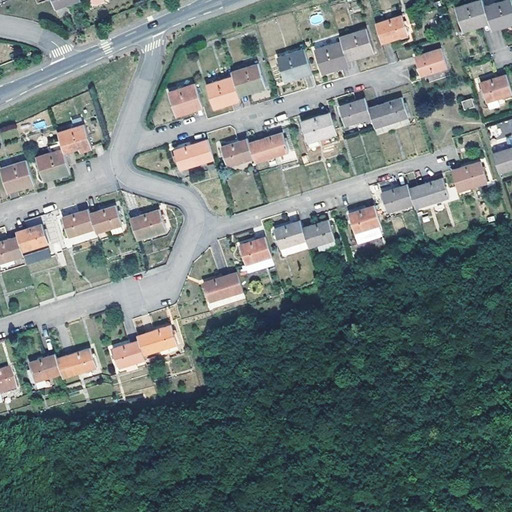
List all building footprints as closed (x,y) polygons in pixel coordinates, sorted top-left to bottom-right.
[(53,0),(56,10),(82,1),(81,0),(53,0)] [(474,23),(488,19),(483,5),(481,0),(473,0),(454,7),(462,31),(475,26),(474,23)] [(489,22),(490,26),(504,21),(505,24),(511,22),(511,5),(510,0),(497,0),(483,5),(488,19),(489,22)] [(375,23),(381,42),(407,34),(401,15),(375,23)] [(490,26),(491,29),(505,24),(504,21),(490,26)] [(366,28),(340,37),(341,41),(346,57),(360,52),(362,56),(373,52),(366,28)] [(346,57),(341,41),(314,50),(322,73),(334,69),(333,65),(347,60),(346,57)] [(440,47),(416,55),(425,83),(449,75),(440,47)] [(285,82),(312,74),(304,50),(277,58),(285,82)] [(360,52),(346,57),(347,60),(362,56),(360,52)] [(349,65),(347,60),(333,65),(334,69),(349,65)] [(234,79),(239,94),(254,89),(255,93),(268,89),(260,65),(232,74),(234,79)] [(511,92),(505,72),(480,81),(486,100),(487,100),(489,106),(499,103),(497,97),(511,92)] [(227,103),(241,99),(239,94),(234,79),(207,87),(215,111),(228,107),(227,103)] [(203,104),(196,84),(169,93),(177,117),(190,112),(189,109),(203,104)] [(239,94),(241,99),(255,93),(254,89),(239,94)] [(368,108),(364,97),(338,106),(345,125),(371,117),(368,108)] [(402,97),(368,108),(371,117),(374,128),(409,117),(402,97)] [(465,109),(474,106),(472,98),(462,102),(465,109)] [(228,107),(242,103),(241,99),(227,103),(228,107)] [(204,108),(203,104),(189,109),(190,112),(204,108)] [(308,143),(337,135),(330,113),(301,123),(308,143)] [(67,148),(69,153),(84,148),(86,152),(97,148),(89,123),(63,132),(67,148)] [(283,132),(249,143),(254,158),(255,163),(289,152),(283,132)] [(493,152),(499,172),(511,167),(511,134),(506,137),(509,146),(493,152)] [(249,143),(247,138),(222,146),(228,166),(254,158),(249,143)] [(180,172),(215,162),(208,142),(174,153),(180,172)] [(75,173),(73,165),(69,153),(67,148),(40,157),(47,178),(61,173),(62,177),(75,173)] [(38,184),(31,160),(4,168),(10,189),(25,185),(26,188),(38,184)] [(452,170),(459,191),(488,181),(481,160),(462,166),(452,170)] [(48,181),(62,177),(61,173),(47,178),(48,181)] [(443,178),(409,188),(415,204),(416,208),(449,197),(443,178)] [(12,193),(26,188),(25,185),(10,189),(12,193)] [(409,188),(408,185),(382,193),(388,213),(415,204),(409,188)] [(356,233),(382,225),(375,205),(350,214),(356,233)] [(98,230),(100,236),(126,228),(120,208),(112,210),(94,216),(98,230)] [(72,238),(98,230),(94,216),(93,211),(76,216),(66,219),(72,238)] [(149,216),(134,220),(140,242),(161,235),(170,233),(163,211),(149,216)] [(421,219),(426,233),(435,230),(429,215),(421,219)] [(331,220),(304,228),(308,240),(311,248),(320,246),(337,240),(331,220)] [(302,221),(292,225),(275,230),(282,249),(308,240),(304,228),(302,221)] [(22,238),(26,252),(53,244),(47,225),(32,229),(20,233),(22,238)] [(247,266),(273,257),(267,237),(241,246),(247,266)] [(0,261),(1,266),(28,258),(26,252),(22,238),(6,242),(0,244),(0,261)] [(311,248),(308,240),(282,249),(285,257),(311,248)] [(340,248),(337,240),(320,246),(322,253),(340,248)] [(35,256),(38,263),(55,258),(52,251),(35,256)] [(35,256),(28,258),(30,265),(38,263),(35,256)] [(244,275),(276,265),(273,257),(247,266),(244,267),(245,271),(243,272),(244,275)] [(246,291),(239,272),(205,283),(211,303),(246,291)] [(174,326),(140,337),(141,342),(146,357),(180,345),(174,326)] [(146,357),(141,342),(116,350),(122,370),(148,362),(147,361),(146,357)] [(94,347),(60,357),(64,373),(65,377),(100,367),(94,347)] [(60,357),(58,354),(33,361),(34,367),(31,368),(34,382),(64,373),(60,357)] [(0,373),(0,394),(19,389),(13,370),(0,373)]
